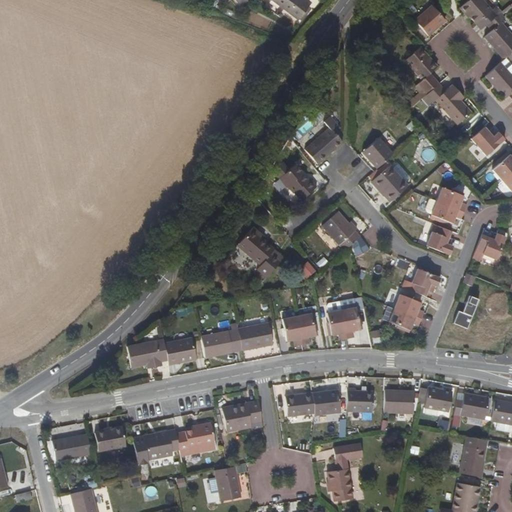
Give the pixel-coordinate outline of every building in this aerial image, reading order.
[(273,0),(298,23),(309,11),(297,0),(273,0)] [(477,24),(492,11),(482,0),(469,0),(462,7),(477,24)] [(428,37),(445,22),(431,6),(414,21),(428,37)] [(505,60),(511,53),(511,36),(502,25),(506,20),(500,14),(487,26),(493,32),(486,38),(505,60)] [(430,74),(437,69),(420,49),(404,62),(421,82),(418,84),(427,95),(439,85),(430,74)] [(505,99),(511,92),(511,78),(500,64),(486,76),(505,99)] [(452,85),(444,92),(439,85),(427,95),(425,97),(431,104),(435,101),(457,126),(471,114),(460,101),(463,98),(452,85)] [(425,97),(422,99),(428,107),(431,104),(425,97)] [(479,142),(476,145),(485,156),(505,140),(498,132),(493,137),(484,127),(474,136),(479,142)] [(305,150),(317,164),(342,143),(329,129),(305,150)] [(378,138),(362,153),(376,169),(392,155),(378,138)] [(511,158),(509,155),(492,170),(502,182),(511,172),(511,158)] [(294,165),(281,177),(301,200),(316,187),(309,179),(307,181),(301,174),(302,174),(294,165)] [(407,187),(390,167),(369,184),(387,204),(407,187)] [(511,192),(511,191),(511,172),(502,182),(511,192)] [(464,213),(466,207),(460,205),(463,197),(442,188),(436,202),(464,213)] [(461,220),(464,213),(436,202),(430,216),(452,225),(455,217),(461,220)] [(338,212),(322,226),(344,251),(351,245),(360,237),(338,212)] [(450,257),(453,247),(446,245),(451,233),(438,227),(435,235),(431,233),(426,247),(450,257)] [(486,245),(484,249),(498,255),(507,232),(500,229),(499,228),(497,234),(484,228),(478,243),(486,245)] [(264,239),(253,229),(250,232),(262,242),(264,239)] [(238,246),(261,266),(276,249),(264,239),(262,242),(250,232),(238,246)] [(425,297),(431,285),(437,287),(440,279),(416,270),(411,283),(416,285),(413,292),(425,297)] [(466,273),(462,284),(474,289),(479,278),(466,273)] [(422,320),(424,313),(417,311),(420,303),(400,295),(394,309),(422,320)] [(453,324),(467,329),(478,300),(468,296),(461,313),(458,312),(453,324)] [(354,338),(352,332),(360,330),(356,307),(341,310),(347,339),(354,338)] [(422,320),(394,309),(389,322),(410,331),(412,324),(419,327),(422,320)] [(338,334),(339,341),(347,339),(341,310),(327,313),(331,336),(338,334)] [(302,346),(309,344),(308,338),(316,337),(312,314),(297,317),(302,346)] [(302,346),(297,317),(282,320),(286,342),(293,341),(295,347),(302,346)] [(238,330),(242,351),(272,345),(268,324),(238,330)] [(201,337),(205,358),(242,351),(238,330),(201,337)] [(151,369),(162,367),(161,362),(168,361),(164,345),(164,340),(127,347),(131,368),(147,365),(150,364),(151,369)] [(168,361),(168,365),(195,360),(191,340),(164,345),(168,361)] [(425,407),(448,412),(451,392),(450,392),(450,389),(443,388),(442,390),(428,387),(425,407)] [(373,392),(361,392),(355,391),(355,389),(347,388),(346,411),(372,412),(373,392)] [(384,391),(383,413),(412,414),(413,396),(399,396),(399,392),(384,391)] [(314,416),(339,413),(337,392),(312,395),(314,413),(314,416)] [(312,393),(285,396),(288,417),(314,413),(312,395),(312,393)] [(484,419),(488,397),(464,393),(460,415),(484,419)] [(511,424),(511,403),(494,400),(490,421),(511,424)] [(261,419),(258,402),(247,404),(247,407),(237,410),(236,406),(222,409),(226,431),(250,426),(249,421),(261,419)] [(454,409),(451,422),(458,423),(461,410),(454,409)] [(179,452),(190,449),(191,454),(217,448),(212,423),(197,426),(197,429),(191,430),(176,434),(179,449),(179,452)] [(125,446),(121,428),(94,433),(97,451),(125,446)] [(176,434),(176,433),(168,434),(167,431),(154,434),(155,438),(144,440),(147,460),(173,455),(172,450),(179,449),(176,434)] [(90,454),(86,434),(52,442),(55,461),(90,454)] [(144,440),(143,436),(132,439),(138,470),(149,467),(147,460),(144,440)] [(485,441),(465,437),(459,474),(479,477),(485,441)] [(358,444),(332,448),(336,471),(348,469),(346,458),(360,456),(358,444)] [(220,501),(240,497),(235,466),(227,467),(214,470),(220,501)] [(334,502),(352,499),(348,469),(336,471),(328,472),(330,492),(333,492),(334,502)] [(474,511),(479,487),(457,483),(452,511),(440,509),(439,511),(474,511)] [(96,511),(91,489),(70,495),(74,511),(96,511)] [(30,492),(15,495),(17,503),(31,500),(30,492)]
